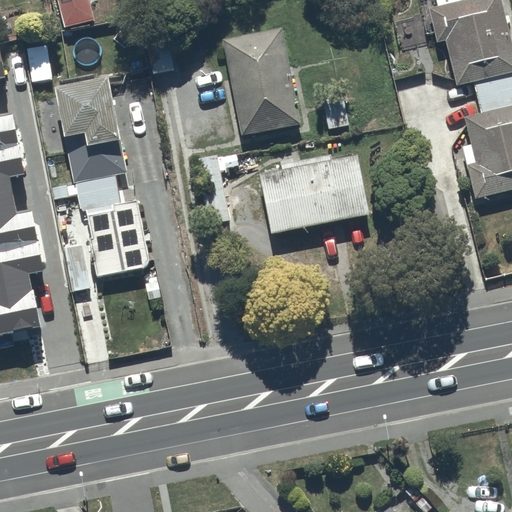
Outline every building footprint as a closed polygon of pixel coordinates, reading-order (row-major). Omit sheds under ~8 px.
[(88,0),(56,0),(64,30),(94,22),(88,0)] [(465,0),(435,0),(438,10),(429,12),(438,48),(446,46),(456,91),(474,87),(481,117),(465,121),(471,148),(463,150),(475,203),(511,195),(511,43),(509,28),(511,27),(511,25),(510,17),(506,18),(502,0),(480,0),(466,3),(465,0)] [(283,31),(223,43),(242,143),(302,131),(283,31)] [(48,43),(26,46),(32,85),(53,82),(48,43)] [(170,44),(149,47),(153,78),(175,75),(170,44)] [(110,83),(56,94),(74,188),(76,188),(77,197),(55,201),(58,216),(86,210),(92,242),(90,242),(98,282),(151,272),(137,201),(122,204),(117,179),(129,176),(110,83)] [(19,125),(0,127),(0,154),(22,151),(19,125)] [(210,229),(231,224),(216,157),(195,161),(210,229)] [(282,174),(261,178),(272,240),(370,222),(359,159),(334,164),(333,157),(281,167),(282,174)] [(0,303),(15,302),(15,307),(29,304),(28,298),(49,295),(34,198),(4,203),(6,215),(0,216),(0,303)] [(84,247),(64,251),(72,296),(92,292),(84,247)]
